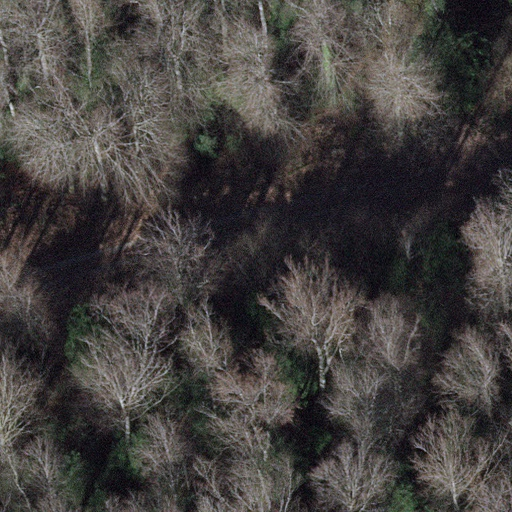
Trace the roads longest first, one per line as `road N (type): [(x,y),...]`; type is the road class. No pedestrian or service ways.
road 1 (track): [(511,127),(295,204),(0,273)]
road 2 (track): [(295,204),(511,209)]
